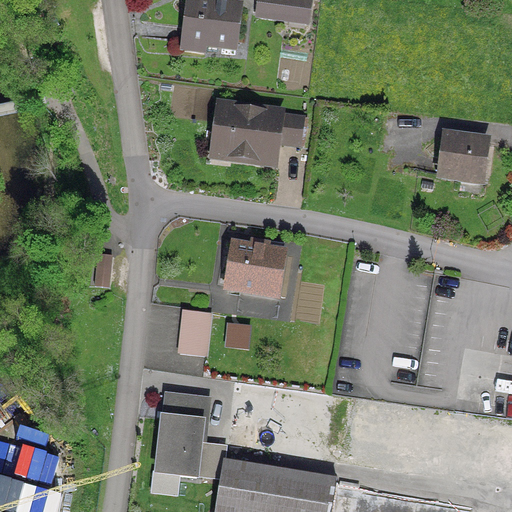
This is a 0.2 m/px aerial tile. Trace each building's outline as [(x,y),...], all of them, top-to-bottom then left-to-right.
[(278,0),(275,20),(306,24),(308,4),(281,0),(278,0)] [(203,7),(187,5),(181,50),(203,52),(204,47),(234,50),(238,11),(225,10),(225,4),(203,2),(203,7)] [(274,146),(297,149),(301,121),(219,109),(212,158),(263,165),(264,155),(274,148),(274,146)] [(480,183),(485,146),(443,141),(439,177),(480,183)] [(248,252),(233,250),(226,290),(274,298),(282,247),(267,244),(265,253),(248,250),(248,252)] [(93,289),(107,290),(110,259),(96,257),(93,289)] [(178,356),(203,359),(208,317),(183,314),(178,356)] [(491,511),(470,509),(334,488),(335,485),(289,479),(225,468),(217,511),(491,511)]
